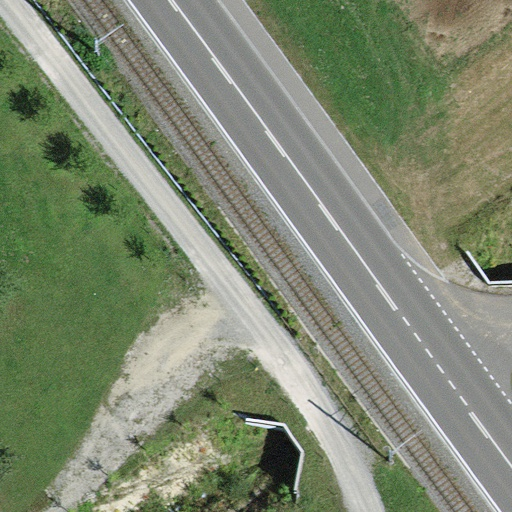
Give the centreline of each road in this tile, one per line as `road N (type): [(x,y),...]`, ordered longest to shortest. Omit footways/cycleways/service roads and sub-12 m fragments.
road 1 (primary): [(511,474),(149,0)]
road 2 (track): [(4,0),(293,380)]
road 3 (track): [(44,511),(235,377),(293,380)]
road 4 (track): [(341,251),(402,232),(439,252),(511,268)]
road 5 (track): [(293,380),(359,511)]
